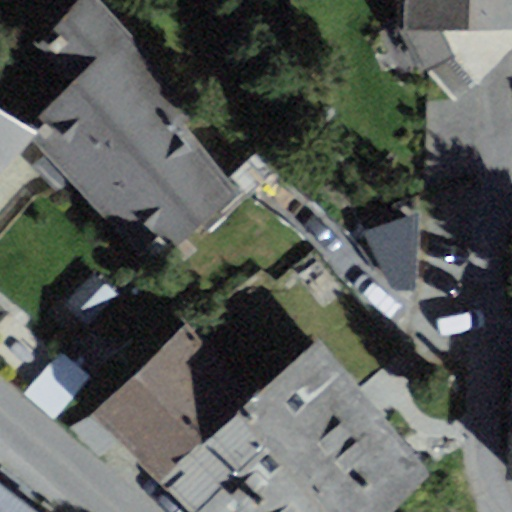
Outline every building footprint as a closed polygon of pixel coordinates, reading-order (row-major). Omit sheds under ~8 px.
[(72,83),(30,122),(46,139),(38,146),(46,155),(33,167),(59,195),(72,183),(154,270),(241,188),(182,125),(199,109),(96,0),(81,0),(35,44),(72,83)] [(511,0),(397,0),(397,27),(511,29),(511,0)] [(0,109),(0,178),(40,135),(0,109)] [(187,322),(92,415),(160,484),(236,411),(253,397),(187,322)] [(65,341),(28,382),(55,407),(92,366),(65,341)] [(236,411),(295,478),(375,408),(315,341),(253,397),(236,411)] [(435,476),(375,408),(295,478),(325,511),(390,511),(392,510),(435,476)] [(188,511),(325,511),(295,478),(236,411),(160,484),(188,511)] [(38,511),(0,483),(0,511),(38,511)]
